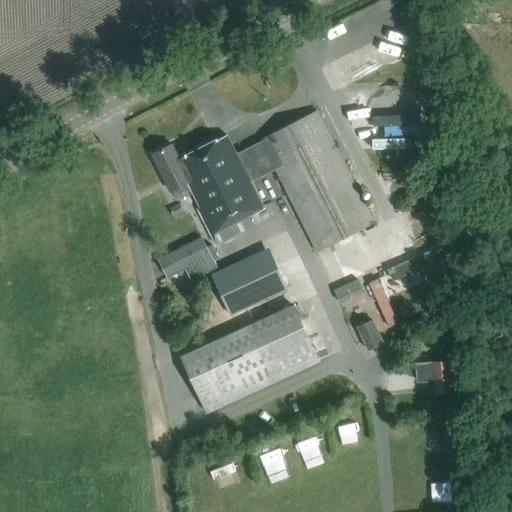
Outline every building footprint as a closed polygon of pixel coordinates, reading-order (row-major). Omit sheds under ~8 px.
[(248,178),(272,166),(316,252),(374,223),(318,111),(235,153),(226,135),(179,159),(172,145),(152,155),(170,191),(172,190),(178,201),(190,194),(216,244),(253,225),(249,216),(263,208),(248,178)] [(206,247),(201,237),(157,259),(167,279),(185,270),(191,281),(217,268),(214,262),(219,259),(212,245),(206,247)] [(288,290),(273,258),(215,285),(230,317),(288,290)] [(334,290),(340,303),(364,292),(358,279),(334,290)] [(293,305),(180,356),(206,413),(319,362),(293,305)] [(372,319),(356,327),(367,351),(383,343),(372,319)] [(434,395),(453,393),(450,360),(416,363),(417,382),(432,380),(434,395)]
